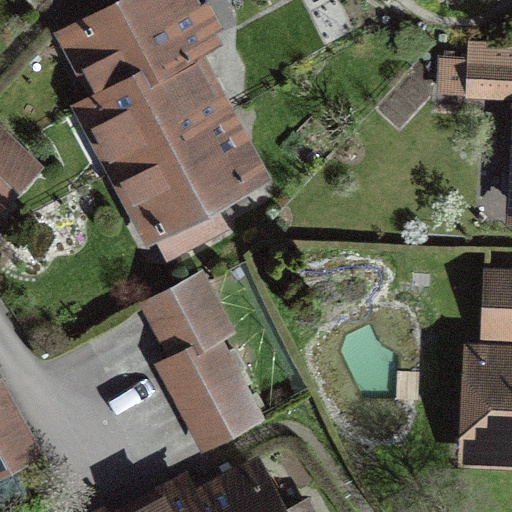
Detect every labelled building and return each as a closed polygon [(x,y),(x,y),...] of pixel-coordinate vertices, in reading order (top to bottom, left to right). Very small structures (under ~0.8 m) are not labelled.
[(135,0),(69,36),(101,96),(102,97),(190,50),(208,41),(185,0),(135,0)] [(511,44),(469,43),(468,62),(442,61),(440,91),(511,93),(511,44)] [(117,168),(223,112),(191,52),(190,50),(102,97),(84,107),(116,167),(117,168)] [(192,208),(206,235),(222,226),(208,200),(256,174),(223,112),(117,168),(150,230),(192,208)] [(0,159),(14,146),(0,131),(0,159)] [(0,202),(36,166),(14,146),(0,159),(0,202)] [(489,334),(511,335),(511,275),(491,275),(489,334)] [(146,304),(160,331),(213,302),(199,276),(146,304)] [(160,331),(175,357),(214,336),(228,329),(213,302),(160,331)] [(229,363),(214,336),(175,357),(162,364),(176,391),(229,363)] [(475,404),(490,404),(488,454),(511,455),(511,355),(478,354),(475,404)] [(190,417),(243,389),(229,363),(176,391),(190,417)] [(0,386),(0,470),(35,452),(0,386)] [(204,444),(257,416),(243,389),(190,417),(204,444)] [(311,511),(306,502),(287,511),(277,511),(254,468),(194,500),(189,491),(188,492),(198,511),(311,511)] [(198,511),(188,492),(183,483),(129,511),(198,511)]
